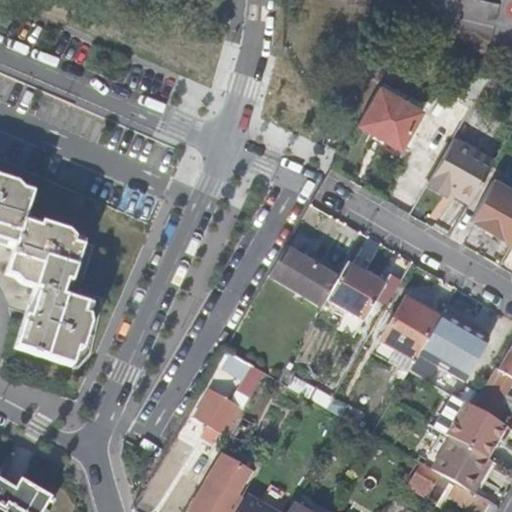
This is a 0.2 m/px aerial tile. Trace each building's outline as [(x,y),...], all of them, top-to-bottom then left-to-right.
[(380,86),(376,92),(379,94),(368,112),(389,124),(386,131),(405,142),(430,100),(401,92),(380,86)] [(428,183),(446,194),(448,189),(469,202),(492,162),(453,139),(428,183)] [(0,248),(16,254),(8,280),(17,282),(23,289),(34,292),(15,352),(75,372),(80,355),(83,355),(92,327),(91,323),(94,312),(65,302),(71,283),(75,284),(87,247),(78,244),(68,236),(42,227),(40,232),(24,227),(33,198),(22,194),(15,186),(0,181),(0,248)] [(511,193),(492,182),(469,223),(510,247),(511,244),(511,193)] [(428,183),(425,188),(443,199),(446,194),(428,183)] [(448,189),(446,194),(467,207),(469,202),(448,189)] [(289,254),(272,282),(320,309),(324,302),(333,287),(310,273),(313,268),(289,254)] [(381,289),(344,267),(336,281),(333,287),(324,302),(361,324),(381,289)] [(313,268),(310,273),(333,287),(336,281),(313,268)] [(417,357),(438,322),(403,301),(378,343),(413,364),(417,357)] [(408,373),(424,382),(433,366),(464,384),(474,365),(432,340),(421,359),(417,357),(413,364),(408,373)] [(503,428),(511,433),(511,416),(498,408),(511,384),(511,349),(510,353),(508,353),(497,373),(494,371),(471,410),(503,428)] [(263,375),(251,368),(237,392),(248,399),(263,375)] [(293,379),(287,389),(302,398),(313,404),(319,394),(293,379)] [(218,434),(225,439),(241,411),(208,392),(192,420),(204,426),(202,429),(205,430),(199,442),(209,448),(218,434)] [(324,411),(330,401),(319,394),(313,404),(324,411)] [(344,409),(330,401),(324,411),(338,419),(344,409)] [(484,459),(503,428),(471,410),(469,409),(468,408),(450,439),(484,459)] [(231,437),(242,443),(252,426),(241,420),(231,437)] [(488,462),(484,459),(450,439),(431,472),(454,486),(466,493),(472,482),(476,483),(488,462)] [(217,460),(186,511),(229,511),(237,500),(230,497),(243,475),(217,460)] [(405,488),(441,509),(453,487),(414,464),(411,470),(414,472),(405,488)] [(39,511),(46,501),(25,489),(19,486),(17,490),(0,479),(3,475),(0,473),(0,511),(39,511)] [(466,493),(469,495),(476,483),(472,482),(466,493)] [(467,507),(473,497),(469,495),(466,493),(454,486),(453,487),(441,509),(442,510),(447,500),(466,510),(467,507)] [(476,511),(483,511),(487,505),(473,497),(467,507),(476,511)] [(242,500),(235,511),(264,511),(255,507),(242,500)] [(405,511),(391,503),(386,511),(405,511)]
